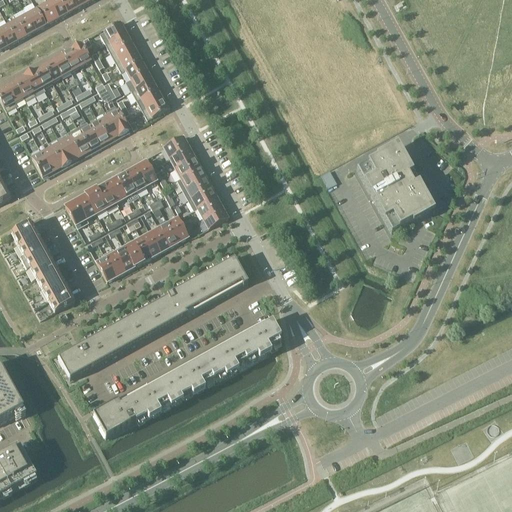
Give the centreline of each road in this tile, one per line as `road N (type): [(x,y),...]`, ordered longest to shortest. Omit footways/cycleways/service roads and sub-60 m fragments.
road 1 (residential): [(238,300),(93,379),(106,404),(251,325)]
road 2 (residential): [(47,211),(101,308),(245,227)]
road 3 (residential): [(120,0),(245,227)]
road 4 (tertiary): [(493,165),(419,331),(386,359)]
road 5 (residential): [(31,193),(130,147),(131,166),(47,211)]
road 6 (unclassified): [(493,165),(439,114),(376,0)]
road 7 (tertiary): [(256,432),(105,511)]
road 8 (residential): [(0,58),(54,28),(68,44),(0,84)]
